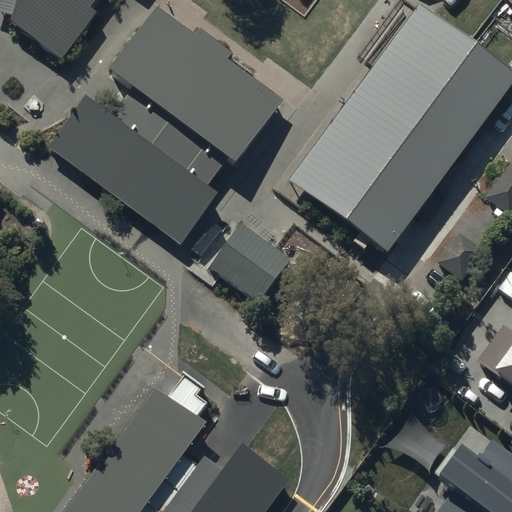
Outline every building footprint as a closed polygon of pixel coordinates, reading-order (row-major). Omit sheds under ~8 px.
[(0,0),(0,32),(59,67),(96,0),(0,0)] [(107,129),(83,111),(49,158),(179,252),(213,205),(203,198),(223,170),(233,177),(284,108),(156,15),(106,84),(128,100),(107,129)] [(511,91),(511,85),(416,16),(287,191),(385,265),(511,91)] [(511,168),(484,202),(500,216),(497,220),(503,225),(507,220),(508,222),(511,217),(511,168)] [(238,233),(208,276),(257,312),(287,269),(238,233)] [(437,268),(460,286),(483,257),(459,239),(437,268)] [(511,280),(508,278),(496,294),(511,305),(511,280)] [(409,289),(398,304),(427,327),(439,312),(409,289)] [(492,380),(489,384),(511,401),(511,423),(505,433),(511,437),(511,337),(504,332),(477,369),(492,380)] [(166,511),(196,472),(183,462),(204,434),(194,427),(206,411),(197,405),(203,397),(181,380),(165,402),(153,393),(65,511),(166,511)] [(450,503),(443,511),(511,511),(511,464),(491,449),(474,471),(459,460),(457,463),(451,459),(432,484),(438,488),(435,492),(450,503)]
